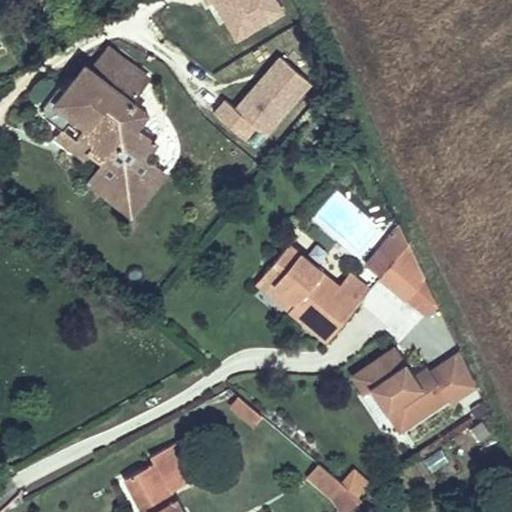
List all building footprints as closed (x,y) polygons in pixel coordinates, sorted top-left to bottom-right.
[(208,0),(230,41),(286,12),(279,0),(208,0)] [(246,138),(256,126),(267,135),(312,80),(278,51),(234,104),(224,96),(212,110),(246,138)] [(101,52),(84,75),(121,68),(101,52)] [(39,121),(56,132),(62,126),(90,146),(84,155),(98,165),(82,185),(109,204),(140,198),(157,175),(137,160),(149,145),(130,130),(140,116),(125,105),(142,83),(121,68),(84,75),(77,71),(68,85),(60,79),(40,106),(39,121)] [(62,126),(56,132),(50,140),(78,161),(84,155),(90,146),(62,126)] [(140,198),(109,204),(126,218),(140,198)] [(351,305),(332,289),(282,246),(255,278),(287,304),(280,313),(317,345),(351,305)] [(405,246),(377,279),(403,301),(421,279),(405,246)] [(343,275),(332,289),(351,305),(362,292),(343,275)] [(457,348),(415,373),(396,342),(349,370),(363,393),(371,389),(397,432),(479,384),(457,348)] [(433,471),(450,459),(442,448),(425,460),(433,471)] [(345,511),(372,481),(353,466),(341,480),(318,461),(303,479),(343,511),(345,511)] [(140,511),(174,511),(148,464),(123,477),(140,511)]
